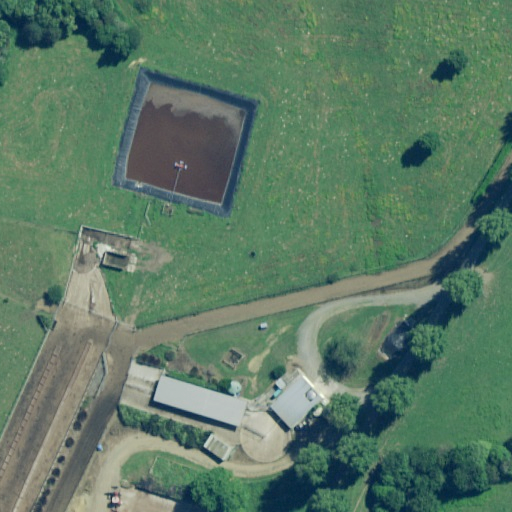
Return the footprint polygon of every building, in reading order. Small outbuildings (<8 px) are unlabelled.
[(400,345),(388,338),(371,366),(384,373),(400,345)] [(248,403),(163,377),(155,401),(240,428),(248,403)] [(323,400),(303,378),(271,407),(292,429),(323,400)] [(233,448),(214,435),(205,448),(225,461),(233,448)] [(204,511),(135,489),(127,511),(204,511)]
